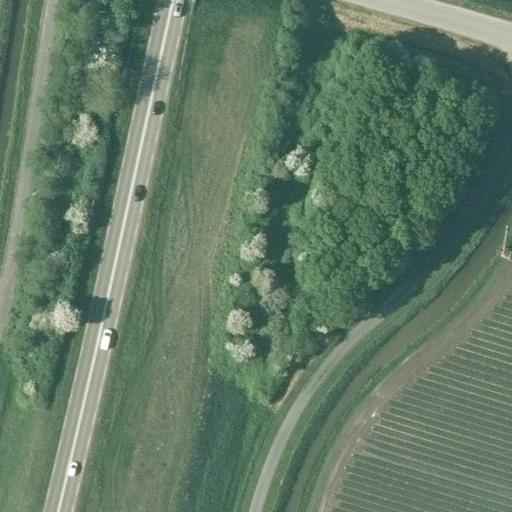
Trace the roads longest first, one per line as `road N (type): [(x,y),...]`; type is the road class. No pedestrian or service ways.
road 1 (primary): [(60,511),(173,0)]
road 2 (unclassified): [(511,43),(364,0)]
